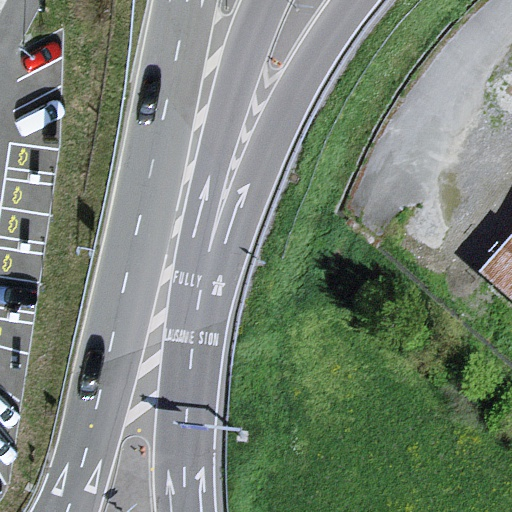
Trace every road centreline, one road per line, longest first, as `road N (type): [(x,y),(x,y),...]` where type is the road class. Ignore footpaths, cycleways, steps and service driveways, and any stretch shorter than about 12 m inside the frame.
road 1 (secondary): [(189,0),(67,511)]
road 2 (motorway): [(204,277),(254,161),(304,76),(363,0)]
road 3 (secondary): [(204,277),(237,88),(268,0)]
road 4 (secondary): [(186,511),(185,403),(204,277)]
road 5 (unclassified): [(511,11),(479,45),(392,183)]
